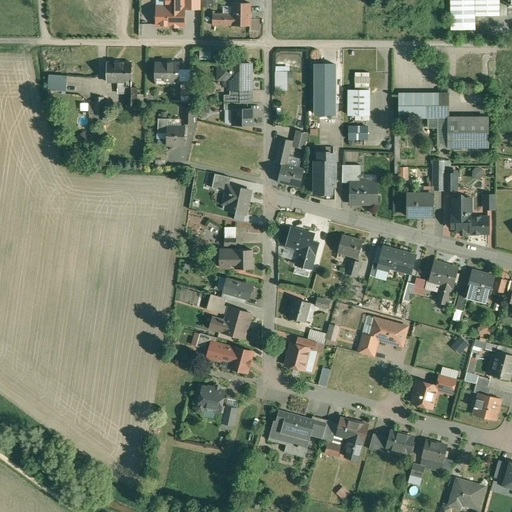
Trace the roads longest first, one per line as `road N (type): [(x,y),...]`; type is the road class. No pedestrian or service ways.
road 1 (residential): [(268,196),(269,379),(391,412)]
road 2 (residential): [(511,260),(268,196)]
road 3 (residential): [(511,43),(266,42)]
road 4 (residential): [(266,42),(44,41)]
road 5 (residential): [(266,42),(268,196)]
